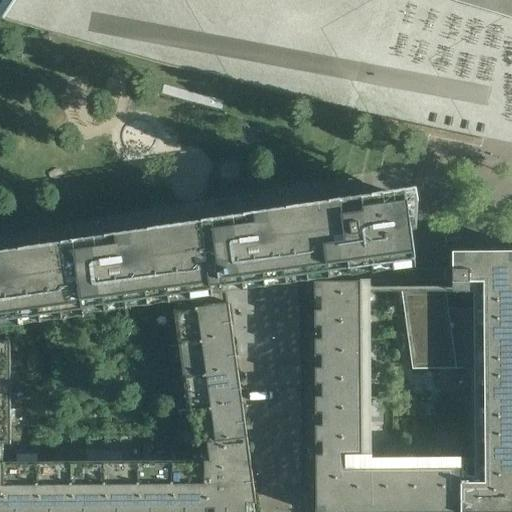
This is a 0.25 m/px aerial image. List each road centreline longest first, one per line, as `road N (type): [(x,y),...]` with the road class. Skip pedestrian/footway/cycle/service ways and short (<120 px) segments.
road 1 (trunk): [(49,0),(511,117)]
road 2 (trunk): [(511,56),(338,0)]
